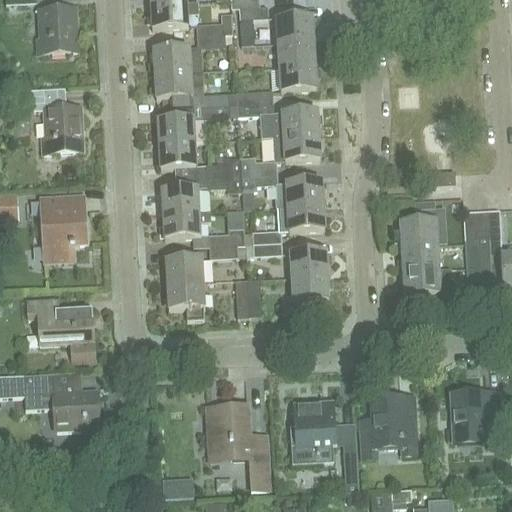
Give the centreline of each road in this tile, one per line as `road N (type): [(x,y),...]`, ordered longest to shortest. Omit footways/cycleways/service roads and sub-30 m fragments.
road 1 (residential): [(367,348),(365,174),(381,0)]
road 2 (residential): [(139,345),(130,332),(113,0)]
road 3 (residential): [(139,345),(182,359),(367,348)]
road 4 (residential): [(471,194),(495,190),(509,167),(496,0)]
road 5 (residential): [(367,348),(511,340)]
